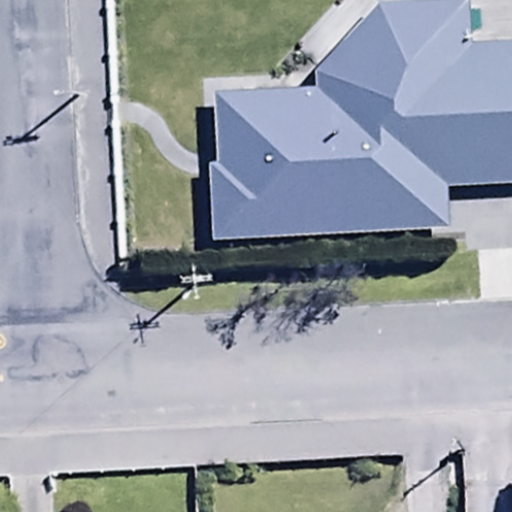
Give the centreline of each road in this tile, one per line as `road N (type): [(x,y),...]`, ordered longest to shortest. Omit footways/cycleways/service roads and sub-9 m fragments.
road 1 (residential): [(511,360),(27,383)]
road 2 (residential): [(27,383),(7,0)]
